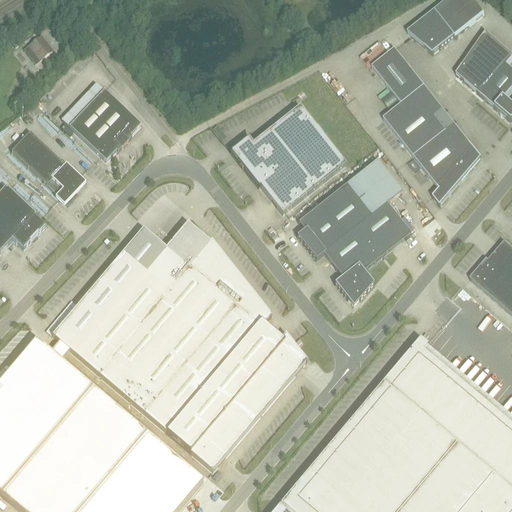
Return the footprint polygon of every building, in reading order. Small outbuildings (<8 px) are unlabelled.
[(484,16),(471,0),(451,0),(435,13),(455,39),(484,16)] [(455,39),(435,13),(407,35),(433,57),(455,39)] [(511,61),(511,57),(485,35),(456,77),(480,98),(506,67),(507,68),(511,61)] [(52,53),(41,39),(29,49),(40,63),(52,53)] [(401,107),(424,89),(395,52),(372,70),(401,107)] [(511,72),(506,67),(480,98),(511,125),(511,107),(511,108),(504,102),(511,92),(511,72)] [(455,128),(424,89),(401,107),(383,122),(414,160),(455,128)] [(104,93),(69,130),(106,165),(116,154),(117,156),(132,141),(130,139),(140,128),(104,93)] [(345,168),(299,110),(253,146),(248,140),(230,155),(258,190),(260,189),(282,218),(345,168)] [(481,161),(455,128),(414,160),(439,192),(433,200),(440,210),(481,161)] [(72,191),(80,183),(30,135),(11,155),(67,208),(78,197),(72,191)] [(386,206),(370,219),(346,188),(298,225),(304,233),(297,239),(316,263),(323,257),(342,280),(334,286),(347,303),(348,302),(353,309),(359,302),(359,303),(373,286),(364,274),(411,237),(386,206)] [(6,191),(0,197),(0,255),(12,243),(23,253),(29,246),(38,237),(37,237),(44,230),(34,220),(35,219),(6,191)] [(166,199),(161,203),(173,220),(178,217),(183,224),(190,219),(177,200),(170,205),(166,199)] [(184,451),(212,476),(306,365),(307,365),(285,337),(284,337),(285,337),(281,342),(264,328),(271,320),(211,244),(169,294),(146,275),(75,359),(129,405),(184,451)] [(487,262),(470,282),(511,317),(511,251),(504,245),(488,264),(487,262)] [(427,348),(419,342),(280,507),(275,511),(511,511),(511,429),(422,354),(427,348)] [(0,497),(1,498),(92,391),(60,364),(69,354),(59,345),(50,355),(36,343),(0,385),(0,497)] [(92,391),(1,498),(17,511),(83,511),(147,437),(92,391)]
